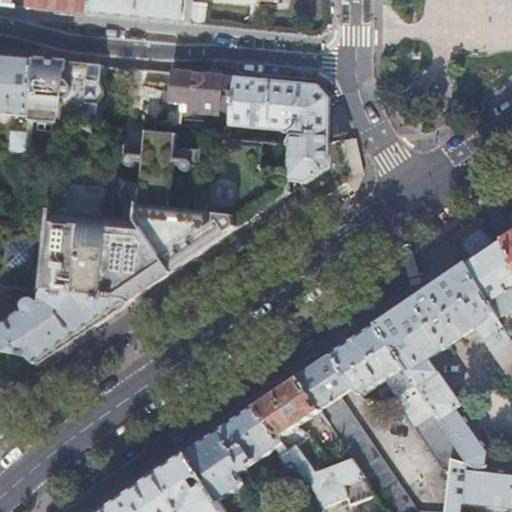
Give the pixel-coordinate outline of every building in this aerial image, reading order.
[(27,0),(27,8),(34,9),(38,9),(93,14),(94,0),(27,0)] [(94,0),(93,14),(142,19),(189,24),(191,0),(94,0)] [(0,57),(0,114),(12,115),(29,117),(34,60),(0,57)] [(29,119),(61,122),(97,126),(99,105),(101,103),(103,102),(104,100),(105,98),(106,96),(106,93),(106,91),(105,89),(104,87),(103,86),(102,85),(101,84),(103,67),(34,60),(29,117),(29,119)] [(234,79),(174,74),(171,101),(191,103),(190,113),(231,117),(234,79)] [(303,183),(305,185),(298,189),(312,210),(352,183),(342,138),(328,141),(328,99),(321,92),(316,87),(275,83),(234,79),(231,117),(230,126),(287,132),(287,144),(288,145),(289,181),(296,182),(303,183)] [(160,119),(163,90),(148,89),(145,118),(160,119)] [(29,117),(12,115),(11,130),(28,132),(29,119),(29,117)] [(52,216),(20,213),(19,228),(0,225),(0,287),(130,303),(150,290),(164,280),(181,268),(291,194),(290,192),(289,172),(258,169),(261,142),(202,136),(201,151),(176,148),(177,134),(148,131),(147,145),(121,142),(123,128),(97,126),(61,122),(52,216)] [(26,154),(28,132),(11,130),(9,152),(26,154)] [(457,246),(468,264),(466,265),(506,330),(511,337),(511,318),(509,313),(510,311),(502,297),(511,290),(511,259),(503,240),(499,243),(495,246),(483,228),(470,237),(457,246)] [(511,233),(503,240),(511,259),(511,233)] [(396,312),(377,326),(416,384),(464,455),(474,448),(475,428),(429,360),(478,326),(511,374),(511,337),(506,330),(466,265),(452,275),(422,295),(396,312)] [(0,351),(32,358),(39,365),(47,360),(50,358),(130,303),(46,293),(45,298),(41,301),(38,301),(35,302),(32,303),(30,306),(30,309),(0,330),(0,351)] [(346,346),(333,355),(356,388),(361,396),(385,380),(396,396),(416,384),(377,326),(346,346)] [(355,461),(378,494),(389,511),(421,511),(342,398),(356,388),(333,355),(316,367),(298,379),(321,412),(345,446),(355,461)] [(298,379),(256,408),(291,452),(298,448),(298,447),(310,438),(307,433),(299,426),(321,412),(298,379)] [(416,384),(396,396),(416,425),(414,426),(445,472),(452,472),(453,461),(469,463),(464,455),(416,384)] [(361,396),(356,388),(342,398),(421,511),(447,511),(452,472),(445,472),(414,426),(416,425),(396,396),(393,398),(365,401),(361,396)] [(187,454),(221,502),(241,488),(246,495),(261,485),(253,472),(252,473),(249,469),(278,448),(283,456),(290,466),(290,469),(291,471),(293,473),(295,473),(297,472),(299,471),(299,468),(309,481),(312,480),(319,495),(323,508),(342,502),(344,506),(378,494),(355,461),(340,467),(320,475),(298,448),(291,452),(256,408),(187,454)] [(332,455),(340,467),(355,461),(345,446),(332,455)] [(227,511),(221,502),(187,454),(147,482),(104,511),(102,511),(227,511)] [(447,511),(511,511),(511,468),(469,464),(469,463),(453,461),(452,472),(447,511)]
